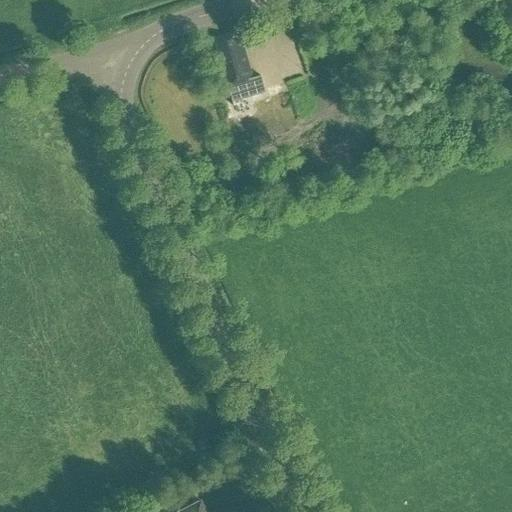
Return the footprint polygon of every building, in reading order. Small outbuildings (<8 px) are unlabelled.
[(381,47),(395,45),(392,31),(378,33),(381,47)] [(225,89),(228,97),(240,93),(238,86),(253,81),(243,47),(238,49),(236,41),(217,47),(219,54),(213,56),(223,90),(225,89)] [(274,86),(261,88),(265,113),(278,111),(274,86)] [(206,440),(198,444),(203,453),(211,449),(206,440)] [(182,511),(243,511),(241,508),(234,511),(231,505),(216,511),(205,511),(200,503),(182,511)]
